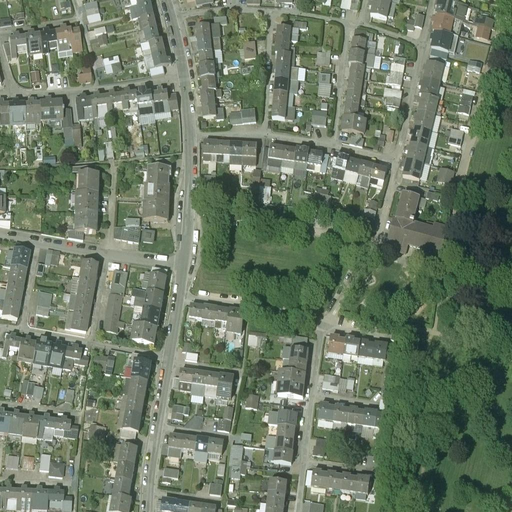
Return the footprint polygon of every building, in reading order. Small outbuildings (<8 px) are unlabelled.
[(325,0),(308,0),(308,5),(324,8),(325,0)] [(341,0),(339,9),(346,11),(348,0),(341,0)] [(360,2),(349,0),(348,0),(346,11),(357,13),(360,2)] [(390,5),(375,1),(373,6),(371,5),(370,11),(372,11),(371,18),(387,22),(390,5)] [(457,6),(440,2),(439,6),(437,5),(435,10),(438,11),(436,18),(453,21),(463,24),(467,8),(457,6)] [(153,17),(150,4),(137,7),(129,9),(132,22),(140,20),(153,17)] [(99,16),(97,11),(87,13),(87,19),(99,16)] [(99,16),(87,19),(89,26),(100,23),(99,16)] [(425,18),(417,16),(416,21),(414,29),(422,30),(425,18)] [(153,17),(140,20),(143,33),(155,30),(153,17)] [(453,21),(436,18),(435,21),(433,21),(432,26),(434,27),(432,34),(435,34),(451,38),(457,39),(461,24),(453,21)] [(0,19),(0,27),(10,28),(10,19),(0,19)] [(226,19),(214,20),(215,27),(218,26),(218,27),(226,26),(226,19)] [(474,20),(473,26),(492,31),(494,22),(481,19),(480,21),(474,20)] [(416,21),(410,20),(407,30),(414,32),(414,29),(416,21)] [(215,27),(196,29),(197,42),(219,40),(218,27),(218,26),(215,27)] [(72,55),(81,54),(78,32),(70,33),(69,28),(60,30),(60,33),(54,35),(56,44),(57,55),(68,53),(68,48),(70,48),(72,55)] [(490,31),(478,28),(475,39),(487,42),(490,31)] [(104,29),(94,31),(95,37),(106,34),(104,29)] [(291,31),(278,29),(277,42),(289,44),(291,31)] [(155,30),(143,33),(146,45),(159,42),(158,42),(155,30)] [(48,35),(47,32),(42,32),(43,36),(39,37),(40,46),(56,44),(54,35),(48,35)] [(32,38),(32,34),(27,35),(28,39),(24,39),(25,49),(26,49),(27,57),(41,55),(40,46),(39,37),(32,38)] [(451,38),(435,34),(434,39),(432,38),(430,43),(433,44),(431,51),(447,55),(451,38)] [(100,47),(108,45),(106,35),(97,38),(100,47)] [(17,36),(12,37),(13,41),(9,42),(9,45),(10,51),(25,49),(24,39),(18,40),(17,36)] [(219,40),(197,42),(198,55),(211,54),(221,53),(219,40)] [(159,42),(146,45),(141,46),(143,53),(151,52),(152,57),(164,54),(161,41),(158,42),(159,42)] [(365,43),(353,41),(351,54),(363,56),(365,43)] [(289,44),(277,42),(276,56),(278,56),(288,57),(288,56),(289,44)] [(40,46),(42,55),(46,55),(46,52),(57,51),(56,44),(40,46)] [(15,55),(11,56),(10,51),(9,45),(2,46),(6,59),(11,58),(12,62),(16,61),(15,55)] [(255,49),(243,51),(245,62),(256,61),(255,49)] [(323,53),(318,53),(317,66),(331,67),(331,49),(323,49),(323,53)] [(447,55),(431,51),(429,58),(445,62),(447,55)] [(152,57),(144,59),(147,72),(155,70),(163,69),(171,66),(170,60),(166,61),(164,54),(152,57)] [(211,54),(198,55),(200,68),(213,67),(211,54)] [(363,56),(351,54),(349,68),(351,68),(362,69),(363,56)] [(288,57),(278,56),(276,69),(289,70),(290,56),(288,56),(288,57)] [(119,58),(104,61),(105,68),(120,65),(119,58)] [(445,62),(429,58),(428,64),(444,68),(445,62)] [(482,66),(469,62),(468,67),(481,71),(482,66)] [(428,64),(427,64),(426,69),(424,69),(422,74),(425,75),(423,81),(440,85),(444,68),(428,64)] [(404,68),(392,66),(391,73),(403,75),(404,68)] [(213,67),(200,68),(201,81),(214,80),(213,67)] [(362,69),(351,68),(349,81),(362,83),(364,69),(362,69)] [(155,70),(150,72),(152,79),(165,76),(163,69),(155,70)] [(289,70),(276,69),(275,82),(288,83),(297,84),(298,71),(289,70)] [(78,78),(79,85),(91,83),(89,70),(82,71),(83,77),(78,78)] [(31,73),(32,83),(39,83),(38,72),(31,73)] [(403,75),(391,73),(389,86),(401,88),(403,75)] [(329,99),(332,76),(321,74),(318,97),(329,99)] [(214,80),(201,81),(202,94),(213,93),(216,93),(214,80)] [(362,83),(349,81),(347,94),(360,95),(362,83)] [(440,85),(423,81),(422,85),(420,85),(418,90),(421,90),(419,97),(422,98),(436,101),(440,85)] [(288,83),(275,82),(274,95),(287,96),(288,83)] [(162,91),(157,91),(157,95),(151,96),(153,105),(168,103),(167,97),(167,94),(162,95),(162,91)] [(136,95),(130,96),(129,92),(124,93),(125,96),(121,97),(122,106),(137,104),(136,98),(136,95)] [(145,97),(144,93),(140,94),(140,98),(136,98),(137,104),(139,119),(154,116),(153,106),(153,105),(151,96),(145,97)] [(213,93),(202,94),(200,94),(202,107),(214,106),(213,93)] [(110,98),(106,99),(107,108),(122,106),(121,97),(114,98),(114,94),(109,95),(110,98)] [(360,95),(347,94),(346,106),(358,108),(360,95)] [(287,96),(274,95),(273,108),(285,109),(287,96)] [(473,98),(463,95),(460,106),(471,109),(473,98)] [(99,96),(94,97),(95,101),(91,101),(92,110),(93,121),(98,120),(97,117),(108,116),(107,108),(106,99),(99,100),(99,96)] [(176,96),(167,97),(168,103),(169,112),(178,111),(176,96)] [(84,98),(79,99),(80,103),(76,103),(77,112),(92,110),(91,101),(85,102),(84,98)] [(436,101),(422,98),(421,102),(419,101),(417,106),(420,107),(418,114),(434,118),(438,102),(436,101)] [(50,100),(44,101),(44,104),(39,105),(40,124),(61,122),(61,123),(62,122),(61,115),(62,115),(62,112),(61,112),(61,103),(59,103),(50,104),(50,100)] [(32,102),(27,102),(27,106),(23,106),(25,126),(40,125),(40,124),(39,105),(32,106),(32,102)] [(2,103),(0,103),(0,127),(9,127),(8,107),(2,107),(2,103)] [(17,103),(12,103),(12,107),(8,107),(9,127),(25,126),(23,106),(17,107),(17,103)] [(222,111),(215,112),(214,106),(202,107),(203,120),(214,119),(215,123),(223,122),(222,111)] [(358,108),(346,106),(344,119),(357,121),(358,108)] [(285,109),(273,108),(272,121),(292,123),(294,110),(285,109)] [(70,112),(62,112),(62,115),(61,115),(62,122),(61,123),(62,130),(71,129),(70,112)] [(254,112),(241,113),(242,115),(243,126),(256,124),(254,112)] [(326,115),(312,113),(311,127),(325,129),(326,115)] [(434,118),(418,114),(417,118),(415,117),(413,123),(416,123),(414,130),(431,134),(434,118)] [(242,115),(229,116),(230,127),(243,126),(242,115)] [(357,121),(344,119),(344,120),(343,120),(342,133),(363,136),(365,122),(357,121)] [(431,134),(414,130),(413,135),(411,134),(409,139),(412,140),(411,146),(427,150),(431,134)] [(464,133),(451,130),(449,138),(462,141),(464,133)] [(375,132),(374,151),(384,152),(384,138),(380,138),(380,132),(375,132)] [(364,141),(351,138),(349,146),(362,149),(364,141)] [(462,141),(449,138),(448,145),(460,148),(462,141)] [(112,144),(105,145),(107,160),(114,159),(112,144)] [(217,145),(204,144),(203,157),(216,158),(217,145)] [(230,146),(217,145),(216,158),(229,159),(230,146)] [(243,146),(230,146),(229,159),(229,166),(242,167),(243,146)] [(257,147),(243,146),(242,167),(256,168),(257,147)] [(427,150),(411,146),(410,150),(407,149),(406,154),(408,155),(407,162),(423,166),(427,150)] [(283,150),(270,148),(268,161),(281,163),(283,150)] [(296,152),(283,150),(281,163),(281,168),(281,167),(294,169),(296,152)] [(309,154),(296,152),(294,169),(301,170),(301,172),(306,172),(309,154)] [(322,156),(309,154),(306,172),(325,175),(329,158),(322,157),(322,156)] [(349,161),(336,158),(335,160),(332,171),(331,175),(337,177),(339,172),(345,174),(349,161)] [(329,159),(327,169),(332,171),(335,160),(329,159)] [(361,165),(349,161),(345,174),(358,177),(361,165)] [(423,166),(407,162),(406,166),(403,165),(402,170),(405,171),(403,178),(419,182),(423,166)] [(374,168),(361,165),(358,177),(355,186),(368,189),(371,180),(374,168)] [(95,168),(71,170),(70,175),(78,175),(95,176),(95,168)] [(387,171),(374,168),(371,180),(384,184),(387,171)] [(171,171),(147,170),(147,177),(150,178),(150,187),(168,188),(169,179),(170,179),(171,171)] [(453,173),(441,170),(438,182),(450,185),(453,173)] [(261,174),(253,173),(252,188),(259,188),(260,184),(261,174)] [(211,178),(204,178),(204,184),(215,184),(215,174),(211,174),(211,178)] [(95,176),(78,175),(78,195),(97,195),(98,176),(95,176)] [(150,187),(148,187),(147,197),(144,197),(143,205),(145,205),(168,205),(168,188),(150,187)] [(437,203),(438,197),(427,194),(425,201),(437,203)] [(78,195),(77,195),(77,215),(78,215),(97,215),(97,195),(78,195)] [(314,196),(311,195),(309,207),(318,209),(321,197),(314,196)] [(404,195),(397,220),(412,225),(419,199),(404,195)] [(328,198),(321,197),(318,209),(328,211),(331,199),(328,198)] [(428,202),(419,199),(417,210),(425,212),(428,202)] [(168,205),(145,205),(145,213),(143,213),(143,222),(167,223),(168,205)] [(365,212),(364,221),(374,222),(375,212),(365,212)] [(3,215),(0,214),(0,222),(9,223),(10,216),(3,216),(3,215)] [(97,215),(78,215),(78,224),(75,224),(74,234),(83,235),(96,235),(96,234),(96,226),(97,225),(97,215)] [(433,230),(412,225),(397,220),(394,219),(386,250),(405,255),(408,247),(440,255),(447,229),(434,226),(433,230)] [(139,228),(135,228),(133,244),(139,245),(141,228),(139,228)] [(123,229),(114,229),(114,240),(121,242),(123,229)] [(83,235),(74,234),(68,234),(68,240),(82,243),(83,235)] [(153,235),(144,234),(143,243),(152,244),(153,235)] [(28,255),(13,252),(10,269),(25,272),(28,255)] [(44,268),(49,269),(52,253),(47,252),(44,268)] [(59,254),(52,253),(50,266),(57,268),(59,254)] [(97,267),(82,264),(79,281),(94,284),(97,267)] [(44,267),(37,266),(35,277),(42,278),(44,267)] [(25,272),(10,269),(7,286),(22,289),(25,272)] [(152,271),(151,276),(167,279),(168,274),(152,271)] [(110,296),(122,299),(125,289),(118,288),(120,274),(115,273),(110,296)] [(127,275),(120,274),(118,288),(125,289),(127,275)] [(167,279),(151,276),(149,285),(143,284),(142,291),(148,292),(148,294),(163,297),(167,279)] [(94,284),(79,281),(76,298),(91,300),(94,284)] [(22,289),(7,286),(6,293),(0,291),(0,301),(4,303),(19,305),(22,289)] [(163,297),(148,294),(147,296),(145,296),(145,294),(134,292),(133,298),(137,299),(135,309),(144,311),(145,311),(160,313),(163,297)] [(51,296),(40,294),(37,308),(48,310),(51,296)] [(122,299),(110,296),(109,304),(121,306),(122,299)] [(91,300),(76,298),(73,315),(88,317),(91,300)] [(19,305),(4,303),(1,320),(16,322),(19,305)] [(121,306),(109,304),(107,312),(118,314),(119,314),(121,306)] [(204,309),(190,307),(189,320),(202,322),(204,309)] [(48,310),(37,308),(36,316),(48,318),(49,311),(48,310)] [(217,311),(204,309),(202,322),(215,324),(217,311)] [(160,313),(145,311),(143,318),(134,316),(132,326),(134,326),(142,327),(157,330),(160,313)] [(230,313),(217,311),(215,324),(214,330),(227,332),(230,313)] [(118,314),(107,312),(106,321),(117,322),(118,314)] [(243,314),(230,313),(227,332),(226,334),(240,336),(243,314)] [(88,317),(73,315),(70,332),(85,334),(88,317)] [(117,322),(106,321),(104,333),(116,335),(117,322)] [(142,327),(134,326),(131,343),(154,347),(157,330),(142,327)] [(257,335),(249,334),(249,340),(256,341),(256,343),(261,343),(262,335),(257,335)] [(9,340),(4,340),(3,349),(18,352),(20,342),(14,341),(14,338),(10,337),(9,340)] [(303,340),(293,339),(291,351),(292,351),(301,352),(303,340)] [(339,341),(331,339),(328,356),(336,357),(337,355),(344,356),(346,344),(345,343),(339,343),(339,341)] [(30,340),(25,340),(24,343),(20,342),(18,352),(16,362),(31,365),(33,354),(35,345),(29,344),(30,340)] [(360,346),(354,345),(354,343),(346,341),(345,343),(346,344),(344,356),(343,358),(352,359),(352,357),(358,358),(359,358),(360,346)] [(44,343),(39,342),(39,346),(35,345),(33,354),(48,357),(50,348),(44,347),(44,343)] [(369,345),(360,344),(360,346),(359,358),(358,358),(358,360),(366,361),(366,359),(373,360),(375,348),(368,347),(369,345)] [(59,346),(54,345),(54,349),(50,348),(48,357),(63,360),(65,351),(59,349),(59,346)] [(387,347),(375,346),(375,348),(373,360),(373,362),(385,364),(387,348),(387,347)] [(76,349),(72,348),(71,352),(65,351),(63,360),(79,363),(80,353),(76,353),(76,349)] [(387,348),(385,364),(396,366),(398,349),(387,348)] [(191,350),(183,349),(182,354),(186,354),(185,362),(196,364),(197,356),(193,355),(193,351),(191,350)] [(301,352),(292,351),(290,363),(306,365),(308,353),(301,352)] [(33,354),(31,365),(47,368),(48,357),(33,354)] [(148,358),(132,355),(131,363),(135,364),(147,366),(148,358)] [(48,357),(47,369),(51,370),(52,365),(62,367),(63,360),(48,357)] [(99,358),(94,358),(91,370),(97,371),(99,358)] [(107,360),(99,358),(97,371),(105,373),(107,360)] [(74,362),(73,366),(87,368),(89,360),(80,359),(79,363),(74,362)] [(72,362),(63,360),(62,371),(70,373),(72,362)] [(115,361),(107,360),(105,373),(104,376),(112,378),(115,361)] [(306,365),(290,363),(289,375),(305,377),(306,365)] [(147,366),(135,364),(132,381),(147,384),(151,367),(147,366)] [(194,374),(181,372),(180,380),(179,385),(192,387),(194,374)] [(207,376),(194,374),(192,387),(205,388),(207,376)] [(289,375),(280,374),(278,386),(304,389),(305,377),(289,375)] [(220,378),(207,376),(205,388),(218,390),(220,378)] [(233,379),(220,378),(218,390),(216,400),(230,401),(233,379)] [(324,378),(323,384),(335,386),(337,380),(324,378)] [(354,381),(348,380),(346,392),(353,393),(354,381)] [(147,384),(132,381),(129,398),(144,401),(147,384)] [(34,386),(27,384),(25,396),(25,398),(32,399),(34,386)] [(339,387),(323,384),(322,391),(338,393),(339,387)] [(191,396),(204,398),(216,400),(218,390),(205,388),(192,387),(179,385),(179,387),(179,392),(191,394),(191,396)] [(304,389),(278,386),(277,398),(302,401),(304,389)] [(58,388),(52,387),(49,400),(56,402),(58,388)] [(72,405),(74,393),(67,392),(65,404),(72,405)] [(390,395),(384,394),(382,404),(394,405),(396,396),(390,395)] [(144,401),(129,398),(126,414),(141,417),(144,401)] [(394,405),(382,404),(381,414),(392,416),(394,405)] [(329,408),(321,406),(318,423),(326,424),(327,422),(333,423),(335,411),(329,410),(329,408)] [(225,409),(223,417),(231,418),(233,410),(225,409)] [(343,410),(335,409),(335,411),(333,423),(333,425),(341,426),(341,424),(348,425),(350,413),(343,412),(343,410)] [(364,415),(358,414),(358,412),(350,411),(350,413),(348,425),(348,427),(356,429),(356,427),(363,428),(365,415),(364,415)] [(0,412),(0,425),(7,427),(8,417),(2,416),(3,413),(0,412)] [(377,415),(365,413),(364,415),(365,415),(363,428),(362,430),(375,431),(373,440),(386,442),(390,420),(377,418),(377,415)] [(13,414),(13,417),(8,417),(7,427),(6,437),(21,439),(23,419),(18,418),(18,414),(13,414)] [(141,417),(126,414),(123,431),(136,434),(138,434),(141,417)] [(181,416),(172,415),(172,421),(183,423),(184,416),(181,416)] [(296,419),(279,417),(270,415),(268,428),(278,429),(295,431),(296,419)] [(28,419),(23,419),(21,439),(36,441),(39,421),(32,420),(33,416),(28,416),(28,419)] [(48,418),(43,417),(43,421),(39,421),(36,441),(41,441),(43,431),(53,432),(54,422),(48,422),(48,418)] [(60,423),(54,422),(53,432),(52,438),(76,441),(77,430),(68,429),(69,424),(65,424),(65,420),(60,419),(60,423)] [(231,423),(222,422),(218,421),(217,433),(229,434),(231,423)] [(96,428),(94,434),(105,437),(106,430),(96,428)] [(295,431),(278,429),(277,441),(293,443),(295,431)] [(43,431),(41,441),(51,443),(52,438),(53,432),(43,431)] [(123,431),(121,431),(120,439),(134,442),(136,434),(123,431)] [(105,437),(94,434),(93,442),(103,443),(105,437)] [(184,439),(171,437),(169,449),(168,458),(180,460),(181,454),(182,454),(182,452),(184,439)] [(196,441),(184,439),(182,452),(195,453),(196,441)] [(269,440),(268,452),(275,453),(277,441),(269,440)] [(209,443),(196,441),(195,453),(194,463),(206,464),(208,455),(209,443)] [(293,443),(277,441),(275,453),(292,455),(293,443)] [(331,443),(317,441),(316,449),(322,450),(330,451),(331,443)] [(223,444),(209,443),(208,455),(221,457),(223,444)] [(137,450),(122,448),(119,465),(134,468),(137,450)] [(243,449),(232,448),(229,469),(233,469),(241,470),(241,463),(243,449)] [(292,455),(275,453),(274,465),(291,467),(292,455)] [(19,458),(6,457),(4,470),(17,471),(19,458)] [(41,457),(39,473),(48,474),(50,458),(41,457)] [(34,460),(22,458),(21,470),(32,472),(34,460)] [(63,467),(49,465),(48,478),(62,480),(63,467)] [(134,468),(119,465),(116,482),(131,485),(134,468)] [(280,466),(279,474),(289,475),(291,467),(280,466)] [(241,470),(233,469),(231,480),(239,481),(240,476),(241,470)] [(179,474),(164,472),(163,480),(171,481),(178,481),(179,474)] [(321,474),(313,473),(311,490),(319,491),(319,489),(326,490),(328,477),(321,476),(321,474)] [(342,479),(336,478),(336,476),(328,475),(328,477),(326,490),(326,492),(334,493),(334,491),(341,492),(343,479),(342,479)] [(351,478),(343,477),(342,479),(343,479),(341,492),(340,494),(349,495),(349,493),(355,494),(356,494),(358,481),(357,481),(351,480),(351,478)] [(370,481),(357,479),(357,481),(358,481),(356,494),(355,494),(355,496),(368,497),(370,481)] [(131,485),(116,482),(113,499),(115,500),(115,499),(128,502),(128,501),(131,485)] [(287,484),(270,482),(268,495),(285,497),(287,484)] [(222,487),(214,486),(210,486),(209,498),(221,499),(222,487)] [(5,492),(1,492),(0,502),(16,502),(16,493),(10,493),(10,489),(5,489),(5,492)] [(21,489),(20,493),(16,493),(16,502),(31,503),(31,493),(25,493),(25,489),(21,489)] [(41,490),(36,490),(36,494),(31,493),(31,503),(46,504),(47,494),(40,494),(41,490)] [(53,490),(53,494),(47,494),(46,504),(62,504),(62,497),(62,495),(58,494),(58,491),(53,490)] [(285,497),(268,495),(267,507),(284,509),(285,497)] [(62,504),(61,511),(70,511),(72,498),(62,497),(62,504)] [(128,502),(115,499),(115,500),(112,511),(129,511),(131,502),(128,501),(128,502)] [(0,511),(11,511),(15,511),(16,502),(0,502),(0,511)] [(15,511),(30,511),(31,503),(16,502),(15,511)] [(176,511),(177,504),(164,502),(162,511),(176,511)] [(30,511),(45,511),(46,504),(31,503),(30,511)]
